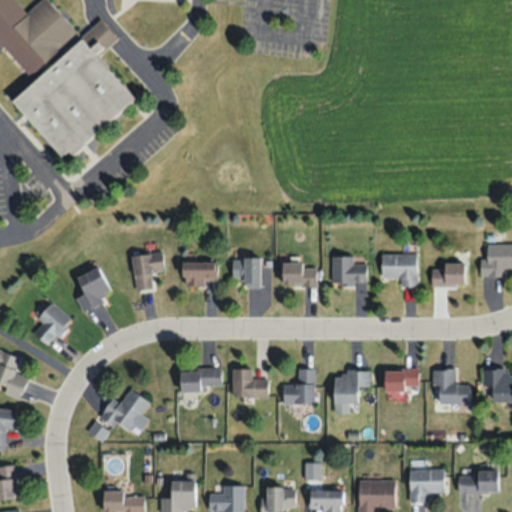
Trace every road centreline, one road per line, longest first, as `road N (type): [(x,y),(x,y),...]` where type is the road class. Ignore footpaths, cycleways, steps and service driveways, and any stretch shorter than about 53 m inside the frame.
road 1 (residential): [(72,378),(107,352),(158,334),(473,330),(511,313)]
road 2 (residential): [(62,511),(55,452),(72,378)]
